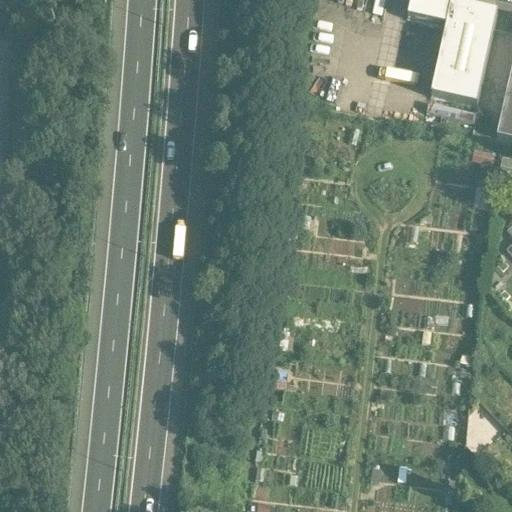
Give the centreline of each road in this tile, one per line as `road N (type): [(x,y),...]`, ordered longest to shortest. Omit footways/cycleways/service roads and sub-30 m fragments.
road 1 (motorway): [(142,511),(189,0)]
road 2 (motorway): [(140,0),(96,511)]
